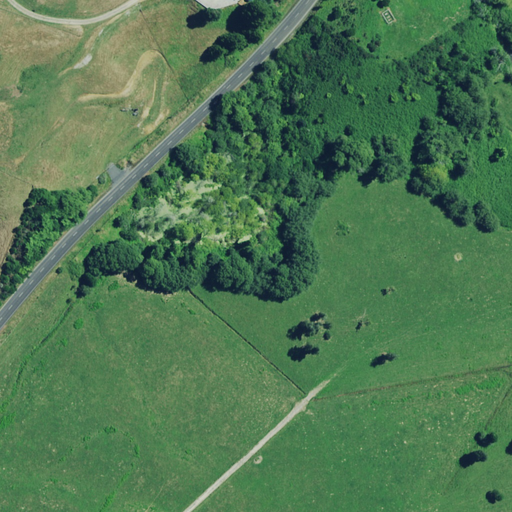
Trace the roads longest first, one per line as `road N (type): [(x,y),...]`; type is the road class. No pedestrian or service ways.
road 1 (unclassified): [(0,322),(66,241),(308,0)]
road 2 (track): [(187,511),(324,382)]
